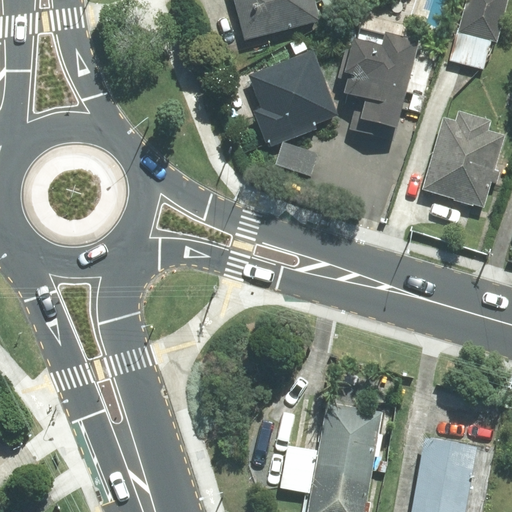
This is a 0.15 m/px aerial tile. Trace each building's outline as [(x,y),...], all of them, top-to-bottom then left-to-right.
[(234,0),(245,40),(318,22),(312,0),(234,0)] [(467,0),(451,62),(484,71),(492,42),(496,43),(507,0),(467,0)] [(365,100),(360,120),(394,129),(416,47),(385,38),(382,50),(353,42),(344,75),(350,76),(345,94),(365,100)] [(252,113),(266,149),(315,131),(313,125),(336,117),(312,53),(248,77),(261,109),(252,113)] [(456,124),(442,120),(422,191),(483,208),(503,137),(486,132),(488,123),(459,115),(456,124)] [(277,166),(309,177),(316,156),(284,145),(277,166)] [(326,404),(316,463),(371,473),(381,413),(326,404)] [(465,511),(477,449),(423,439),(409,511),(465,511)] [(308,494),(316,452),(287,447),(280,489),(308,494)] [(364,511),(371,473),(316,463),(307,511),(364,511)]
